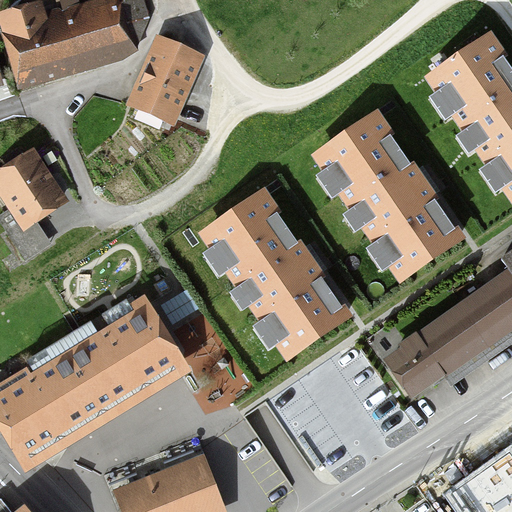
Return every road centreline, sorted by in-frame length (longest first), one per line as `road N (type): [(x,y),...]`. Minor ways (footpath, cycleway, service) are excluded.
road 1 (secondary): [(511,388),(331,511)]
road 2 (unknown): [(388,472),(333,386),(308,370)]
